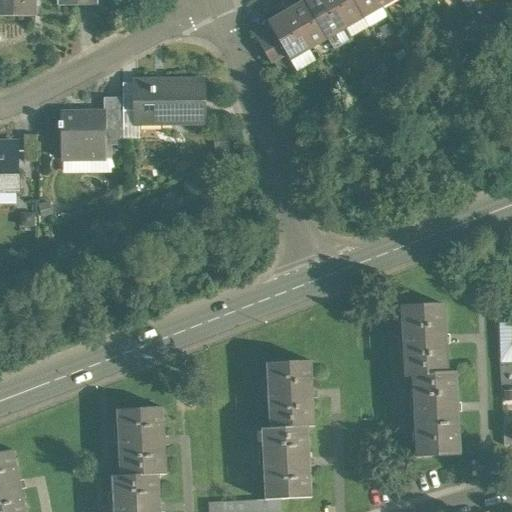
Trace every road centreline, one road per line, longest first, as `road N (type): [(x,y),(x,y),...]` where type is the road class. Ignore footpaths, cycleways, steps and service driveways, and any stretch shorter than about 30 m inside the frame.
road 1 (secondary): [(0,401),(317,279)]
road 2 (residential): [(317,279),(220,2)]
road 3 (residential): [(0,107),(220,2)]
road 4 (secondary): [(317,279),(511,204)]
